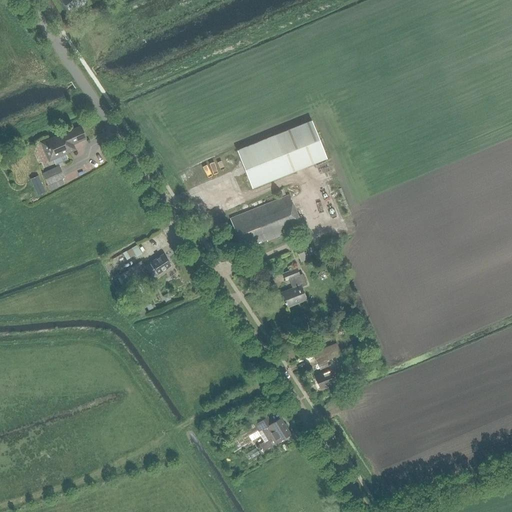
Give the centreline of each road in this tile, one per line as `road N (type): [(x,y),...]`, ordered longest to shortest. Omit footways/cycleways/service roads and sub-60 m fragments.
road 1 (unclassified): [(367,511),(24,0)]
road 2 (track): [(390,511),(511,466)]
